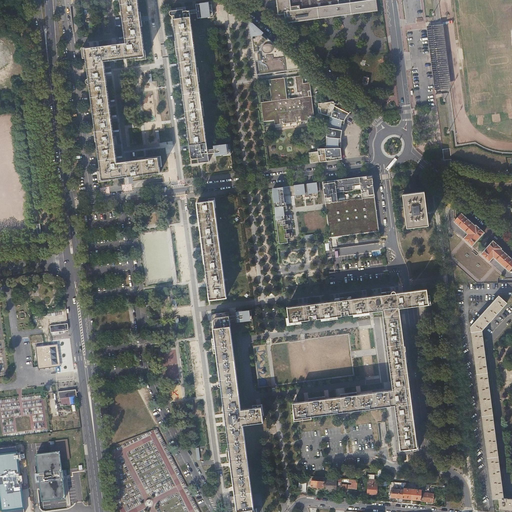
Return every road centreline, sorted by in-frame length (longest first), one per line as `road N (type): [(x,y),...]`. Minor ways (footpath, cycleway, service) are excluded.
road 1 (residential): [(212,511),(143,359),(122,197)]
road 2 (residential): [(429,469),(388,160)]
road 3 (residential): [(382,157),(122,197)]
road 4 (secondary): [(104,511),(72,258)]
road 5 (secondary): [(240,0),(386,131)]
road 6 (secondary): [(408,150),(511,242)]
road 7 (residential): [(289,511),(301,502),(423,511)]
road 8 (residential): [(392,0),(403,133)]
road 9 (secondary): [(65,204),(49,75)]
